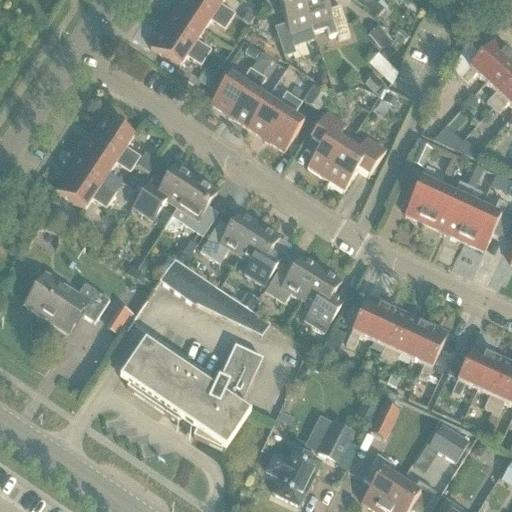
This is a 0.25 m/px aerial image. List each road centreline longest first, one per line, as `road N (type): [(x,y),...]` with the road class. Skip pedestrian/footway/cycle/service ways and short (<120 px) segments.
road 1 (residential): [(72,53),(359,240),(511,312)]
road 2 (tertiary): [(130,511),(0,423)]
road 3 (residential): [(0,163),(72,53)]
